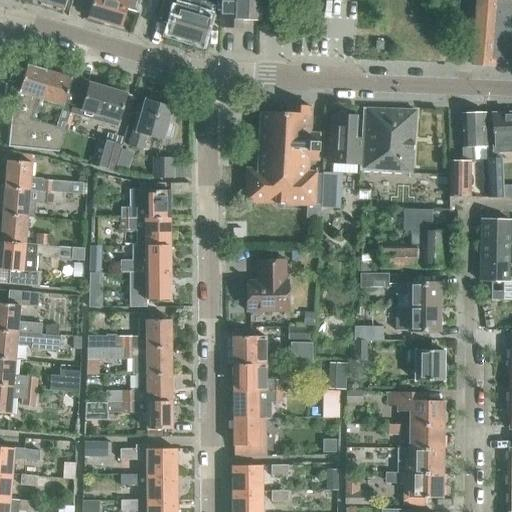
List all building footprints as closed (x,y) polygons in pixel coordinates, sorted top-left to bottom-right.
[(92,0),(87,18),(121,28),(126,10),(137,13),(140,0),(92,0)] [(219,20),(219,0),(203,0),(203,1),(201,0),(176,0),(176,1),(172,0),(162,0),(158,14),(171,18),(166,36),(200,47),(208,21),(209,20),(219,20)] [(240,22),(257,22),(259,22),(259,0),(219,0),(219,20),(219,29),(240,30),(240,22)] [(497,65),(511,66),(511,0),(480,0),(476,65),(497,67),(497,65)] [(61,110),(70,113),(77,88),(68,86),(71,78),(28,65),(20,92),(17,91),(10,114),(7,147),(58,152),(64,130),(29,120),(33,108),(41,111),(43,101),(62,106),(61,110)] [(85,91),(77,88),(70,113),(116,127),(126,93),(88,82),(85,91)] [(137,119),(129,146),(141,150),(146,136),(162,141),(172,107),(146,99),(140,120),(137,119)] [(305,219),(318,220),(321,174),(305,173),(306,158),(317,159),(318,135),(308,134),(309,106),(289,105),(289,114),(259,112),(255,171),(247,171),(245,201),(306,205),(305,219)] [(363,109),(359,171),(410,174),(414,112),(363,109)] [(511,112),(492,113),(493,143),(493,147),(493,151),(493,157),(499,157),(499,150),(511,150),(511,112)] [(356,164),(359,164),(360,139),(358,139),(354,139),(355,116),(332,115),(330,145),(328,144),(327,151),(329,151),(329,162),(356,164)] [(462,147),(462,162),(469,162),(474,162),(473,147),(486,147),(485,115),(461,115),(462,147)] [(89,164),(112,171),(120,146),(105,141),(100,156),(92,153),(89,164)] [(7,161),(5,188),(30,191),(52,193),(61,193),(81,195),(82,183),(42,180),(42,179),(31,178),(32,163),(30,163),(31,155),(19,154),(19,162),(7,161)] [(152,179),(172,179),(172,158),(151,158),(152,179)] [(487,159),(487,174),(487,197),(499,197),(498,159),(487,159)] [(450,197),(449,197),(449,207),(460,208),(460,197),(469,197),(469,196),(469,184),(469,162),(462,162),(450,162),(450,197)] [(337,172),(323,171),(321,207),(335,208),(337,172)] [(487,197),(487,174),(476,174),(476,197),(487,197)] [(130,208),(119,208),(119,219),(145,219),(170,219),(170,192),(170,191),(164,191),(164,185),(164,183),(139,183),(139,191),(130,191),(130,208)] [(5,188),(2,216),(27,218),(33,218),(35,202),(51,203),(52,193),(30,191),(5,188)] [(415,269),(423,269),(423,233),(431,233),(432,213),(403,212),(403,234),(411,234),(410,247),(415,247),(415,269)] [(25,244),(27,218),(2,216),(0,241),(0,242),(48,246),(49,235),(35,234),(35,244),(25,244)] [(145,219),(119,219),(119,230),(136,230),(136,246),(145,246),(170,246),(170,219),(145,219)] [(504,301),(504,283),(509,283),(511,221),(482,220),(480,282),(492,282),(492,301),(504,301)] [(241,228),(232,228),(232,237),(241,237),(241,228)] [(423,233),(423,269),(442,270),(443,233),(431,233),(423,233)] [(0,242),(0,269),(9,270),(8,285),(38,287),(40,272),(38,272),(39,257),(57,259),(71,260),(72,249),(58,247),(48,246),(0,242)] [(145,261),(134,261),(134,273),(171,273),(170,246),(145,246),(145,261)] [(380,247),(380,269),(415,269),(415,247),(410,247),(380,247)] [(72,249),(71,260),(83,261),(83,250),(79,249),(72,249)] [(290,250),(290,261),(299,260),(298,250),(290,250)] [(100,260),(89,260),(89,272),(100,272),(100,260)] [(134,261),(120,262),(120,273),(134,273),(134,261)] [(258,283),(247,283),(247,313),(288,313),(288,283),(286,283),(286,262),(258,262),(258,283)] [(134,273),(120,273),(120,284),(146,284),(146,300),(171,300),(171,273),(134,273)] [(359,275),(359,289),(387,289),(387,275),(359,275)] [(440,308),(439,285),(397,285),(397,297),(408,297),(408,309),(440,308)] [(0,304),(0,331),(17,333),(52,336),(52,335),(40,334),(41,324),(18,322),(19,306),(37,307),(38,293),(8,291),(6,305),(0,304)] [(89,291),(88,307),(101,307),(101,291),(89,291)] [(396,320),(396,332),(440,332),(440,308),(408,309),(408,320),(396,320)] [(303,312),(303,326),(313,326),(313,312),(303,312)] [(87,336),(87,346),(171,347),(171,320),(169,320),(158,320),(158,313),(137,313),(138,337),(115,337),(115,335),(105,335),(105,336),(87,336)] [(311,342),(311,329),(287,328),(287,342),(311,342)] [(383,328),(355,328),(355,342),(365,342),(383,342),(383,328)] [(0,331),(0,358),(14,360),(15,344),(30,345),(30,349),(58,351),(60,337),(52,336),(17,333),(0,331)] [(72,336),(72,349),(80,349),(81,337),(72,336)] [(232,338),(232,366),(265,366),(265,350),(265,338),(232,338)] [(312,343),(290,342),(290,362),(311,362),(312,343)] [(365,342),(355,342),(353,342),(353,362),(365,362),(365,342)] [(87,346),(86,359),(105,359),(131,359),(132,375),(135,375),(144,375),(171,374),(171,347),(87,346)] [(409,350),(408,366),(416,366),(416,382),(443,383),(444,351),(409,350)] [(0,358),(0,385),(11,386),(36,389),(37,378),(12,376),(14,360),(0,358)] [(329,363),(328,376),(346,377),(346,364),(329,363)] [(265,380),(265,366),(232,366),(232,393),(281,393),(281,380),(265,380)] [(78,393),(79,372),(59,371),(59,376),(49,375),(48,390),(78,393)] [(121,391),(104,391),(104,403),(121,403),(171,402),(171,374),(144,375),(135,375),(135,390),(129,390),(129,391),(121,391)] [(0,385),(0,412),(9,414),(10,398),(21,399),(20,405),(35,407),(36,389),(11,386),(0,385)] [(386,392),(386,406),(395,406),(395,412),(410,412),(409,425),(442,426),(443,401),(425,401),(425,393),(386,392)] [(232,393),(232,420),(265,420),(265,402),(281,402),(281,393),(232,393)] [(104,403),(88,403),(88,434),(96,434),(96,413),(146,413),(146,430),(170,430),(171,402),(121,403),(104,403)] [(265,457),(265,420),(232,420),(232,447),(249,447),(249,457),(265,457)] [(401,436),(401,425),(387,425),(387,435),(401,436)] [(442,426),(409,425),(409,449),(442,450),(442,426)] [(335,439),(323,439),(323,451),(335,451),(335,439)] [(104,456),(104,442),(83,442),(83,456),(104,456)] [(136,460),(146,460),(146,475),(146,476),(175,475),(174,450),(146,450),(146,445),(134,445),(134,449),(119,449),(119,460),(136,460)] [(0,447),(0,473),(11,474),(12,459),(38,462),(39,451),(13,448),(13,449),(0,447)] [(442,450),(409,449),(397,449),(397,473),(441,474),(442,450)] [(356,459),(345,458),(345,472),(356,472),(356,459)] [(262,465),(232,465),(233,467),(233,490),(262,490),(262,467),(262,465)] [(287,465),(270,465),(270,475),(287,475),(287,465)] [(0,499),(8,500),(11,474),(0,473),(0,499)] [(441,499),(441,474),(397,473),(396,481),(403,481),(403,503),(424,504),(424,499),(441,499)] [(36,487),(37,476),(20,475),(19,486),(36,487)] [(135,485),(135,486),(146,486),(146,501),(175,501),(175,475),(146,476),(146,475),(119,475),(120,486),(135,485)] [(325,490),(336,490),(336,479),(325,480),(325,490)] [(262,490),(233,490),(233,494),(232,511),(262,511),(262,494),(262,493),(262,490)] [(287,490),(270,490),(270,501),(287,501),(287,490)] [(345,505),(371,505),(371,492),(345,491),(345,505)] [(0,511),(7,511),(8,500),(0,499),(0,511)] [(30,511),(33,511),(35,502),(18,500),(17,511),(30,511)] [(94,511),(95,501),(82,501),(82,511),(94,511)] [(114,511),(137,511),(137,501),(119,501),(120,502),(114,502),(114,511)] [(146,501),(146,511),(175,511),(175,501),(146,501)]
